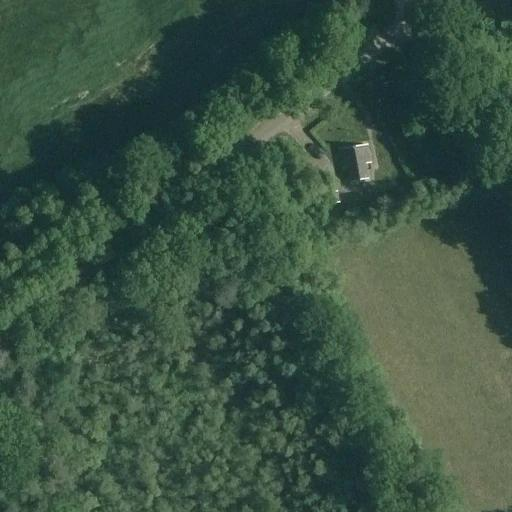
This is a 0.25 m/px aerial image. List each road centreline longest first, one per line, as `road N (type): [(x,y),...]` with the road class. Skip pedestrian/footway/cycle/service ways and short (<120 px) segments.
road 1 (unclassified): [(0,345),(422,15)]
road 2 (tertiary): [(511,149),(422,15)]
